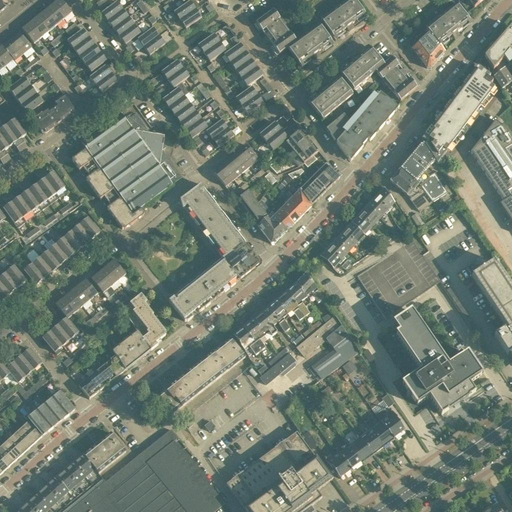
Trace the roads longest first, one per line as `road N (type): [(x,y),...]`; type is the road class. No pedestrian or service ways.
road 1 (residential): [(90,415),(20,324),(202,175)]
road 2 (residential): [(408,0),(290,97),(355,181)]
road 3 (residential): [(90,415),(276,265)]
road 4 (residential): [(355,181),(508,0)]
road 5 (residential): [(135,81),(0,180)]
road 6 (secondary): [(390,511),(511,427)]
